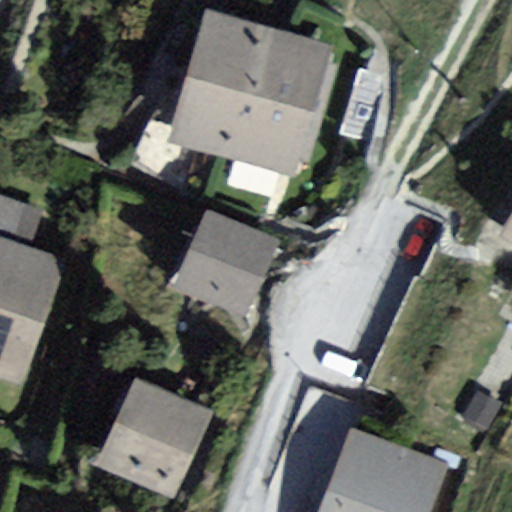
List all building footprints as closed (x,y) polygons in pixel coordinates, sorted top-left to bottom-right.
[(329,51),(204,15),(167,143),(290,176),(329,51)] [(0,370),(16,376),(61,256),(27,244),(39,212),(0,197),(0,370)] [(279,238),(201,207),(172,288),(247,315),(279,238)] [(511,217),(502,235),(511,241),(511,217)] [(212,412),(135,378),(99,462),(173,496),(212,412)] [(503,402),(474,387),(459,416),(488,431),(503,402)] [(429,511),(444,476),(349,437),(318,511),(429,511)]
